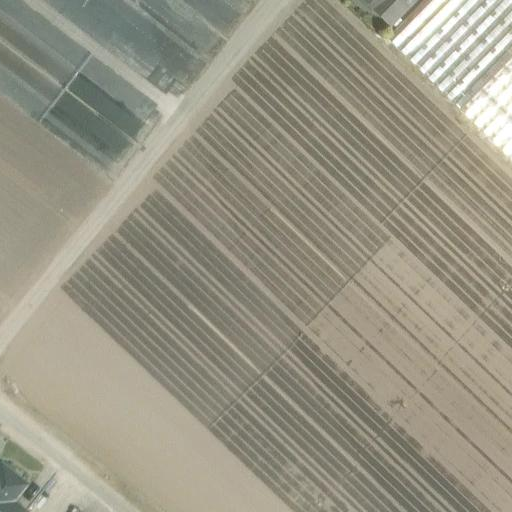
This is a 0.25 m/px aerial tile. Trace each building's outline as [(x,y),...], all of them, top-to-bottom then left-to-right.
[(39,0),(99,38),(114,28),(114,5),(116,0),(117,0),(131,9),(131,20),(125,23),(110,47),(118,58),(168,90),(193,51),(180,34),(182,31),(161,17),(179,17),(172,7),(176,1),(174,0),(39,0)] [(383,0),(379,5),(375,9),(392,26),(416,2),(413,0),(383,0)] [(511,0),(427,0),(388,39),(472,121),(511,80),(511,0)] [(511,80),(472,121),(500,149),(511,137),(511,80)] [(511,137),(500,149),(511,160),(511,137)] [(0,468),(0,511),(3,511),(11,503),(25,486),(1,467),(0,468)] [(22,511),(11,503),(3,511),(22,511)]
